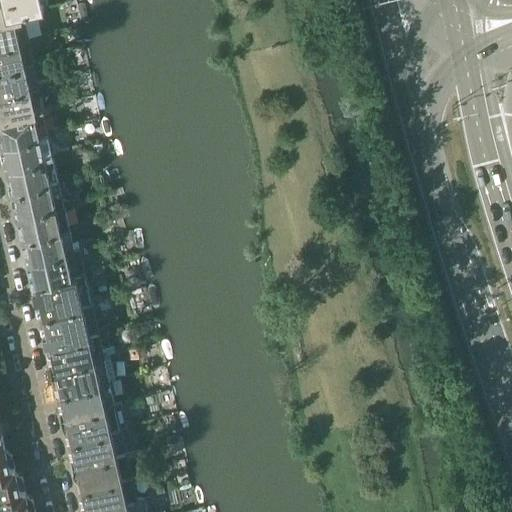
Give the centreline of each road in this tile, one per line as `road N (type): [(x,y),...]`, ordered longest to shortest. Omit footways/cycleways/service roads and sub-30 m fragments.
road 1 (primary): [(404,80),(511,426)]
road 2 (residential): [(59,511),(0,252)]
road 3 (primary): [(511,248),(468,78)]
